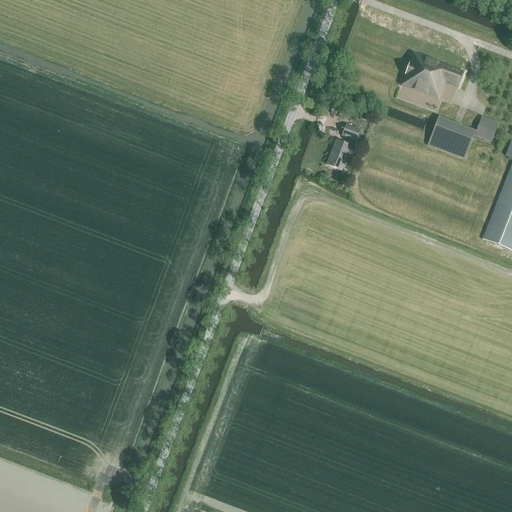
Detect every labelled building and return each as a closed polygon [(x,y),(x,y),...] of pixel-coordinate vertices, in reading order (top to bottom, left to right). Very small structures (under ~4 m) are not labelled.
[(413,54),(401,87),(402,87),(402,88),(439,102),(445,87),(446,87),(447,85),(458,90),(465,72),(414,54),(413,54)] [(464,160),(475,131),(438,117),(427,146),(464,160)] [(476,132),(474,136),(491,143),(499,125),(481,118),(476,132)] [(341,137),(356,142),(361,131),(346,125),(341,137)] [(351,148),(336,142),(327,166),(341,172),(351,148)] [(511,159),(511,163),(481,241),(511,252),(511,142),(505,157),(511,159)]
